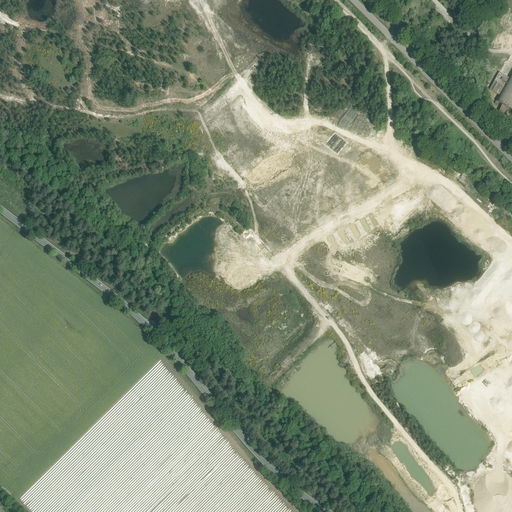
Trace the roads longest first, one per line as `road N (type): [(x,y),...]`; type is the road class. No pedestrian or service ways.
road 1 (track): [(469,511),(467,498),(365,380),(352,347),(302,286),(243,163),(272,120),(348,133),(406,159),(511,244)]
road 2 (tertiary): [(335,511),(255,451),(131,311),(0,209)]
road 3 (track): [(511,175),(335,0)]
road 4 (unclassified): [(349,0),(511,160)]
